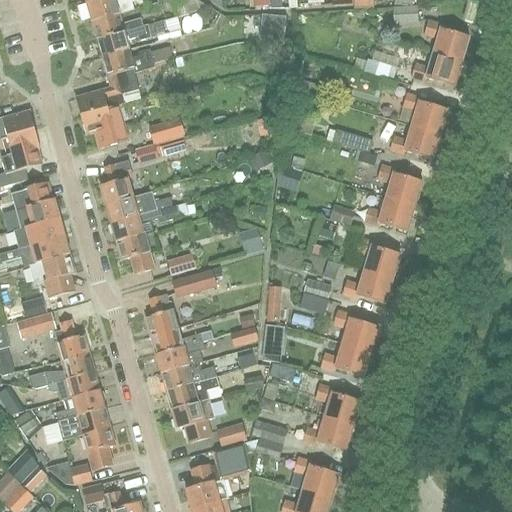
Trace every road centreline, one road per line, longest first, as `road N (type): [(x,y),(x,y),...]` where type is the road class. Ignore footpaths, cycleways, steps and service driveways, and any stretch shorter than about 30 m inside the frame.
road 1 (residential): [(170,511),(24,0)]
road 2 (unclassified): [(400,491),(511,119)]
